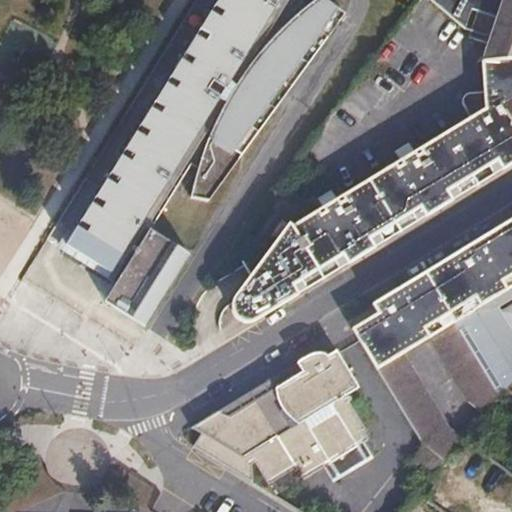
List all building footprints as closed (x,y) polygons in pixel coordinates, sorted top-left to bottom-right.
[(197,166),(196,185),(195,196),(209,206),(215,197),(348,19),(322,0),(318,0),(307,10),(297,0),(296,0),(208,0),(68,227),(55,248),(107,284),(141,227),(191,164),(197,166)] [(483,94),(511,90),(511,0),(421,0),(463,33),(470,12),(477,15),(470,37),(468,41),(486,48),(482,63),(483,80),(483,94)] [(511,90),(483,94),(469,95),(465,98),(464,99),(463,106),(470,119),(421,150),(423,154),(417,157),(408,145),(396,152),(404,165),(397,170),(394,166),(344,198),(345,201),(339,206),(330,193),(318,200),(325,213),(320,217),(317,214),(292,229),(289,225),(237,299),(234,307),(234,313),(237,318),(241,321),(247,322),(251,323),(271,310),(266,301),(294,284),(343,255),(371,238),(421,207),(447,192),(497,161),(511,152),(511,90)] [(511,164),(511,152),(497,161),(503,170),(511,164)] [(452,201),(447,192),(421,207),(427,216),(452,201)] [(107,284),(94,305),(143,332),(191,258),(141,227),(107,284)] [(511,231),(481,251),(455,266),(403,298),(379,313),(353,329),(420,442),(444,461),(461,441),(463,440),(441,422),(401,353),(428,337),(469,403),(483,415),(501,393),(509,383),(511,379),(511,331),(499,308),(511,299),(511,231)] [(376,247),(371,238),(343,255),(348,264),(376,247)] [(481,251),(476,242),(449,258),(455,266),(481,251)] [(299,293),(294,284),(266,301),(271,310),(299,293)] [(403,298),(398,289),(374,304),(379,313),(403,298)] [(357,387),(336,351),(289,379),(283,369),(255,387),(261,397),(229,417),(212,412),(187,429),(198,433),(188,440),(249,478),(243,462),(246,460),(264,481),(291,465),(298,476),(363,437),(359,430),(362,428),(344,395),(357,387)] [(298,476),(291,465),(264,481),(272,492),(298,476)]
